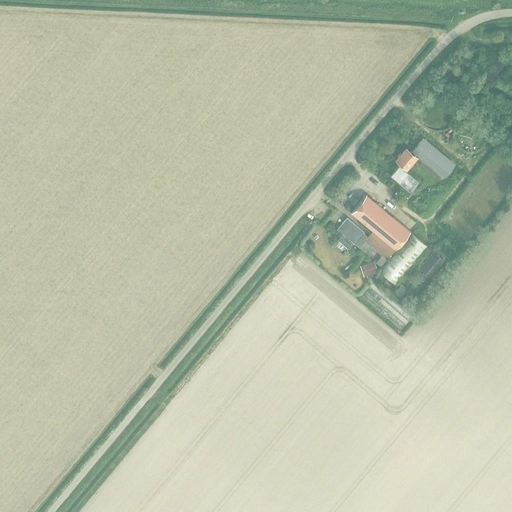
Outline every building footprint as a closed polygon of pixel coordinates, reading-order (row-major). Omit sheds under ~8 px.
[(498,140),(470,177),(483,176),(493,183),(495,183),(490,189),(494,192),(495,202),(490,202),(491,211),(511,183),(511,159),(508,156),(511,155),(511,143),(507,139),(498,140)] [(404,147),(394,159),(405,168),(415,157),(417,159),(420,155),(414,150),(411,154),(404,147)] [(421,159),(431,166),(436,160),(426,153),(421,159)] [(350,212),(372,230),(394,248),(409,231),(364,194),(350,212)] [(363,232),(346,218),(337,229),(343,234),(338,240),(348,248),(353,242),(354,243),(355,243),(359,246),(364,240),(366,237),(362,233),(363,232)] [(394,248),(372,230),(364,240),(382,255),(376,262),(380,266),(394,248)] [(387,277),(418,239),(410,232),(379,270),(387,277)] [(396,284),(427,246),(418,239),(387,277),(396,284)] [(434,250),(419,267),(428,275),(443,258),(434,250)] [(374,260),(360,265),(362,272),(362,271),(364,277),(378,272),(374,260)] [(403,324),(414,312),(374,280),(365,290),(390,310),(394,305),(397,308),(391,315),(403,324)] [(400,297),(408,288),(402,283),(394,292),(400,297)]
